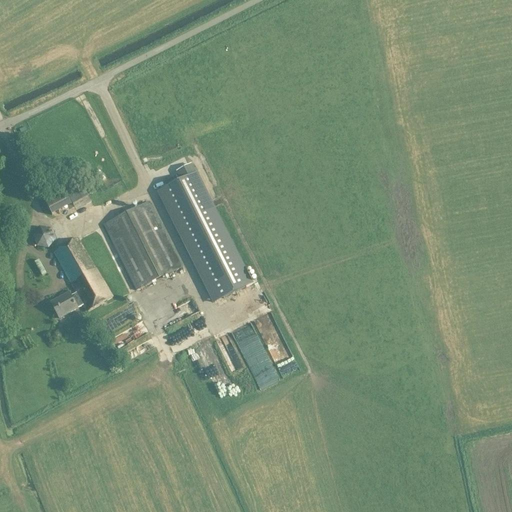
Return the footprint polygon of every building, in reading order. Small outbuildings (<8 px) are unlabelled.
[(190,162),(175,169),(180,178),(158,189),(213,300),(250,281),(190,162)] [(63,188),(43,198),(50,212),(70,202),(63,188)] [(135,287),(180,265),(147,200),(102,222),(135,287)] [(47,232),(37,226),(31,237),(47,245),(53,234),(48,232),(47,232)] [(68,290),(49,300),(57,316),(76,306),(75,304),(80,301),(85,310),(110,295),(77,236),(52,249),(75,291),(70,293),(68,290)] [(208,313),(168,329),(175,345),(214,329),(208,313)] [(140,318),(118,327),(122,337),(136,331),(132,323),(141,319),(140,318)] [(195,431),(165,365),(154,370),(184,436),(195,431)]
